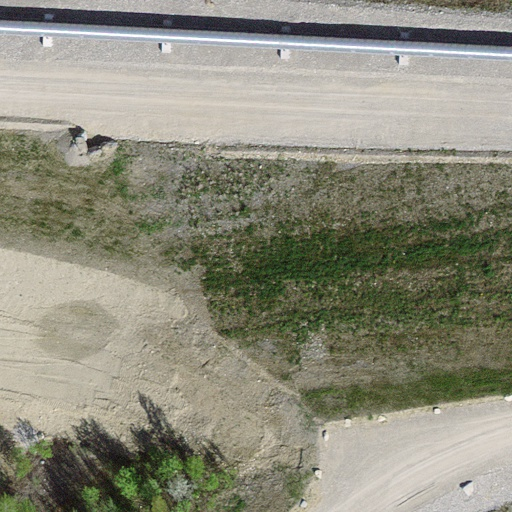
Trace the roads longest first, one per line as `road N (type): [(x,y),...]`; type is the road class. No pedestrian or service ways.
road 1 (track): [(0,101),(47,98),(511,135)]
road 2 (track): [(342,511),(511,459)]
